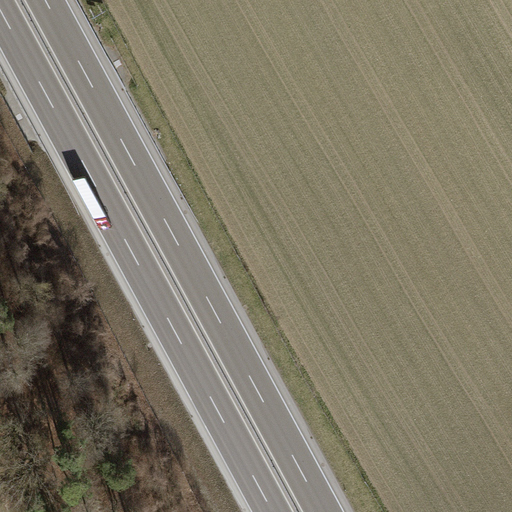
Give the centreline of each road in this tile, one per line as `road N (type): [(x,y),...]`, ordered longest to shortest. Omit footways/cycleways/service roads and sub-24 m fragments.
road 1 (motorway): [(325,511),(47,0)]
road 2 (motorway): [(0,9),(271,511)]
